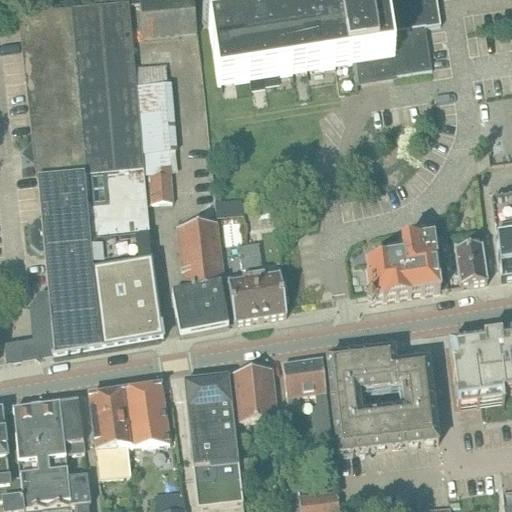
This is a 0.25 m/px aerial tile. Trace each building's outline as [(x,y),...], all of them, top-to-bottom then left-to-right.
[(196,38),(192,0),(189,0),(139,5),(142,43),(196,38)] [(353,86),(431,73),(425,31),(440,29),(435,0),(365,0),(366,3),(208,28),(218,87),(340,68),(353,84),(353,86)] [(39,251),(43,251),(48,300),(46,300),(47,301),(42,302),(33,315),(36,348),(48,359),(52,359),(52,361),(56,361),(56,359),(100,351),(101,353),(104,352),(104,350),(161,340),(159,328),(161,328),(151,263),(146,207),(143,172),(135,89),(134,71),(130,26),(128,6),(19,16),(32,146),(31,147),(33,169),(34,169),(36,182),(40,219),(36,219),(29,227),(30,242),(39,251)] [(164,69),(134,71),(135,89),(165,87),(164,69)] [(174,207),(172,179),(151,181),(153,209),(174,207)] [(511,198),(508,199),(488,202),(501,285),(511,282),(511,198)] [(252,204),(242,205),(243,215),(253,214),(252,204)] [(440,295),(440,294),(437,276),(435,257),(433,242),(393,248),(394,256),(376,258),(377,266),(366,267),(370,306),(440,295)] [(257,247),(247,249),(251,272),(261,270),(257,247)] [(460,291),(486,287),(481,250),(468,252),(467,247),(453,249),(460,291)] [(247,249),(237,250),(240,271),(241,273),(242,273),(251,272),(247,249)] [(444,256),(435,257),(437,276),(445,275),(446,275),(444,256)] [(263,278),(253,279),(260,324),(286,320),(279,279),(263,282),(263,278)] [(260,324),(253,279),(243,281),(243,283),(227,286),(234,328),(260,324)] [(224,289),(183,293),(172,296),(179,339),(190,337),(190,336),(225,329),(225,330),(228,329),(224,289)] [(456,404),(511,395),(511,344),(502,346),(501,340),(448,347),(456,404)] [(393,354),(326,362),(337,459),(438,447),(428,365),(395,369),(393,354)] [(326,396),(322,363),(282,369),(283,372),(288,415),(298,414),(296,400),(315,397),(317,410),(313,410),(317,447),(331,446),(326,396)] [(235,426),(276,421),(271,373),(229,378),(235,426)] [(242,506),(229,381),(226,381),(226,383),(186,387),(185,386),(183,386),(197,511),(242,506)] [(121,423),(125,452),(169,448),(160,390),(120,395),(124,423),(121,423)] [(124,423),(120,395),(89,400),(92,424),(99,483),(129,479),(125,452),(121,423),(124,423)] [(59,407),(59,408),(65,459),(84,456),(77,405),(59,407)] [(65,459),(59,408),(12,414),(21,485),(24,511),(38,511),(71,509),(68,482),(65,459)] [(24,511),(21,485),(9,486),(6,462),(7,462),(1,416),(0,415),(0,504),(2,504),(3,511),(24,511)] [(90,511),(87,480),(68,482),(71,509),(74,509),(74,511),(90,511)] [(511,494),(502,495),(503,505),(511,503),(511,494)] [(338,511),(336,496),(299,501),(299,511),(338,511)]
